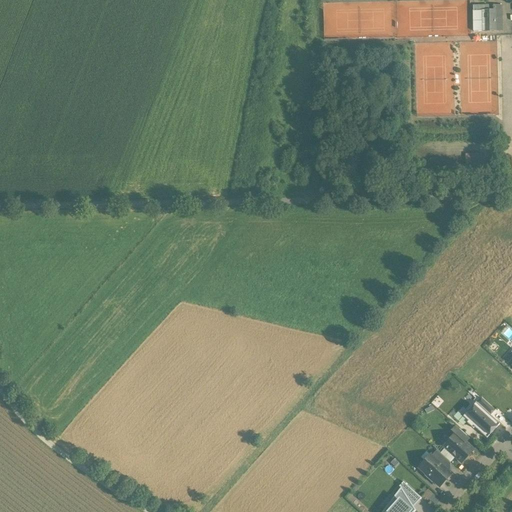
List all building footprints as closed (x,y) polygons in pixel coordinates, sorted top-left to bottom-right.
[(493,10),(493,11),(482,11),(482,14),(486,14),(486,21),(482,21),(482,32),(502,31),(501,7),(493,7),(493,10)] [(494,411),(481,399),(476,404),(490,416),(494,411)] [(476,404),(476,403),(467,412),(472,417),(466,423),(473,429),(474,427),(486,439),(499,424),(490,416),(476,404)] [(455,426),(451,431),(455,435),(455,434),(459,430),(455,426)] [(455,434),(455,435),(444,447),(461,463),(473,451),(455,434)] [(450,464),(437,452),(432,457),(445,469),(450,464)] [(445,469),(432,457),(431,455),(419,469),(426,475),(425,476),(432,482),(433,482),(439,487),(451,474),(445,469)] [(396,495),(411,510),(413,507),(421,499),(403,483),(399,487),(400,489),(396,495)] [(382,511),(414,511),(415,511),(413,507),(411,510),(396,495),(382,511)]
